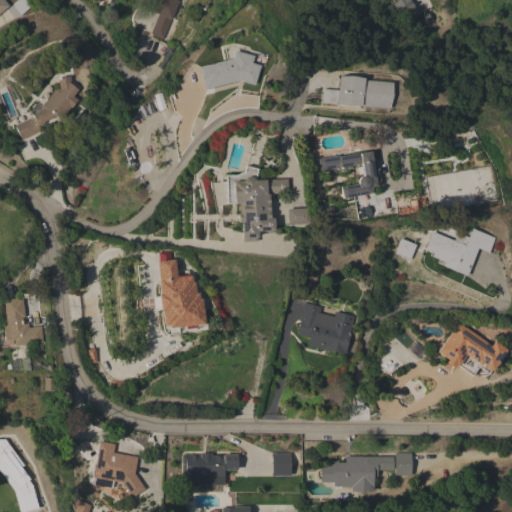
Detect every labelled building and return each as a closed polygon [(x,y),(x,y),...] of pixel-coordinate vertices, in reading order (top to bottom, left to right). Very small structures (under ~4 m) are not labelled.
[(0,0),(3,0),(8,5),(0,11),(0,0)] [(149,33),(157,14),(154,13),(158,0),(177,0),(175,4),(177,4),(162,39),(149,33)] [(392,4),(397,0),(410,0),(420,14),(407,24),(392,4)] [(204,89),(198,67),(200,66),(200,64),(204,63),(204,65),(231,58),(233,50),(253,56),(251,63),(260,65),(254,84),(238,80),(204,89)] [(32,117),(31,114),(36,112),(36,111),(39,110),(40,110),(42,109),(41,104),(54,89),(59,88),(57,79),(58,79),(58,77),(69,76),(70,83),(77,89),(72,96),(77,99),(70,108),(70,107),(60,119),(55,115),(43,122),(43,123),(39,125),(40,126),(38,127),(39,130),(21,139),(14,126),(32,117)] [(389,108),(359,106),(359,108),(337,106),(337,104),(322,103),(322,89),(336,90),(337,76),(363,78),(363,80),(391,82),(389,108)] [(316,158),(317,158),(318,157),(321,157),(322,157),(328,156),(329,155),(331,155),(332,156),(338,155),(338,157),(370,151),(376,186),(370,187),(371,193),(341,198),(339,187),(357,183),(357,181),(357,179),(358,177),(360,176),(362,176),(360,164),(339,167),(318,171),(316,158)] [(228,181),(241,180),(244,177),(250,177),(254,180),(286,178),(287,193),(267,194),(268,218),(272,218),(272,233),(255,234),(256,241),(241,242),(241,237),(240,238),(239,222),(236,223),(236,212),(237,212),(237,204),(229,204),(228,181)] [(285,224),(285,209),(306,208),(307,224),(285,224)] [(494,237),(488,253),(477,248),(466,276),(443,266),(445,261),(432,256),(434,252),(424,248),(431,231),(452,240),(455,232),(466,236),(465,237),(467,238),(471,228),(494,237)] [(400,238),(416,244),(410,259),(394,253),(400,238)] [(157,294),(159,294),(157,280),(159,280),(157,261),(174,259),(176,278),(191,276),(192,282),(194,282),(195,293),(198,293),(198,299),(201,299),(204,324),(168,328),(168,325),(162,325),(161,311),(159,312),(157,294)] [(2,339),(0,325),(5,324),(2,299),(17,298),(17,299),(22,299),(24,317),(21,317),(22,324),(27,323),(28,328),(40,326),(42,342),(13,346),(13,340),(10,340),(10,338),(2,339)] [(303,302),(320,306),(319,313),(333,316),(335,311),(353,316),(344,354),(323,349),(323,350),(316,348),(317,347),(306,344),(308,337),(295,334),(303,302)] [(490,346),(494,341),(506,350),(491,371),(490,370),(489,370),(483,366),(481,369),(477,366),(471,375),(457,365),(457,366),(454,365),(452,368),(444,362),(446,359),(444,357),(444,358),(438,354),(439,353),(436,352),(457,322),(490,346)] [(408,349),(416,341),(425,350),(417,358),(408,349)] [(43,378),(54,377),(54,390),(43,390),(43,378)] [(23,465),(21,467),(29,479),(28,480),(32,485),(38,508),(23,511),(19,511),(14,490),(0,471),(0,439),(4,439),(23,465)] [(137,457),(133,473),(144,488),(130,497),(120,482),(119,488),(111,487),(111,488),(91,485),(98,441),(114,444),(113,452),(137,457)] [(289,453),(289,475),(271,476),(270,453),(289,453)] [(394,453),(410,453),(410,475),(394,475),(394,453)] [(181,454),(187,454),(187,455),(191,455),(191,454),(194,454),(194,455),(198,455),(198,454),(236,454),(236,470),(223,470),(223,476),(224,476),(224,485),(200,485),(200,476),(196,476),(196,486),(181,486),(181,454)] [(393,456),(393,470),(376,470),(376,476),(373,476),(373,491),(351,491),(351,486),(333,486),(333,482),(319,482),(320,464),(333,464),(333,462),(344,462),(344,456),(393,456)] [(86,511),(72,511),(78,500),(89,505),(86,511)]
